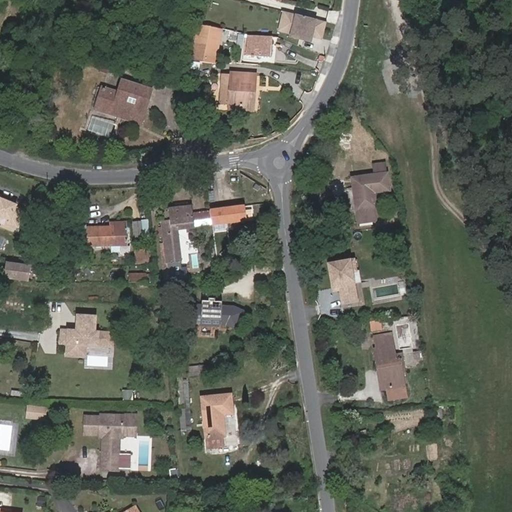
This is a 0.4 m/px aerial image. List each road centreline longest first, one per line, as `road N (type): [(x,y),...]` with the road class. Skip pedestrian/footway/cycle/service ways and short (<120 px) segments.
road 1 (tertiary): [(280,162),(328,511)]
road 2 (residential): [(280,162),(91,178),(0,156)]
road 3 (tertiary): [(353,0),(341,61),(280,162)]
